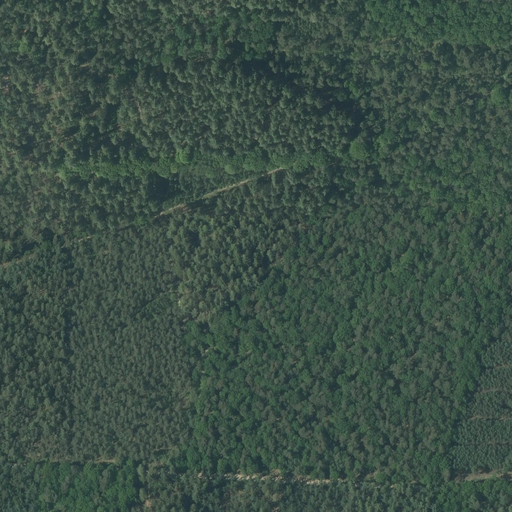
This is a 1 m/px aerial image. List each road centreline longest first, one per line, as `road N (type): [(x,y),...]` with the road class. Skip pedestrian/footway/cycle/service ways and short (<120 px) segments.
road 1 (track): [(479,347),(185,329),(132,87),(87,64),(91,0)]
road 2 (track): [(186,473),(207,338),(308,230),(336,148)]
road 3 (track): [(348,143),(0,268)]
road 4 (track): [(434,483),(511,247)]
road 5 (track): [(434,483),(205,471)]
road 6 (track): [(205,471),(0,461)]
road 7 (track): [(511,73),(348,143)]
road 8 (track): [(348,143),(368,0)]
